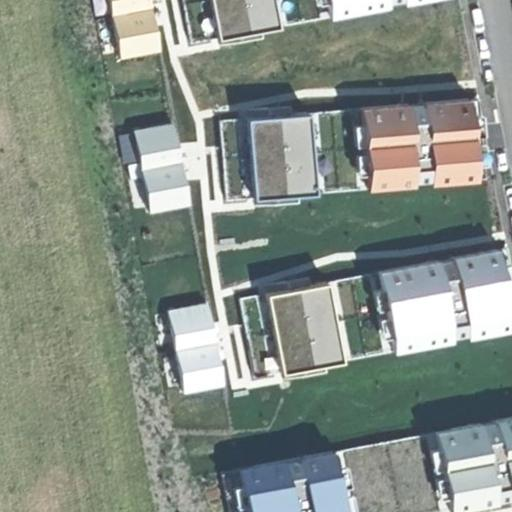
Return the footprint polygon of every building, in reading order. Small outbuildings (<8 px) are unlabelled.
[(148,0),(106,0),(117,58),(158,51),(148,0)] [(182,0),(189,42),(212,38),(396,6),(431,0),(182,0)] [(115,80),(124,116),(157,108),(149,72),(115,80)] [(472,101),(220,118),(225,199),(246,198),(478,182),(472,101)] [(170,122),(129,130),(145,213),(185,206),(170,122)] [(511,324),(498,247),(238,295),(253,376),(276,372),(511,328),(511,324)] [(205,302),(166,309),(182,394),(221,386),(205,302)] [(511,415),(220,473),(227,511),(432,511),(511,496),(511,415)]
